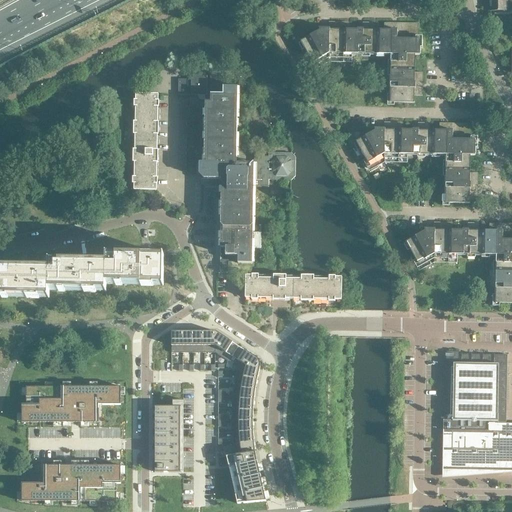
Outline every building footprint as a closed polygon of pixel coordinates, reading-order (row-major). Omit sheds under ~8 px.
[(511,0),(489,0),(490,11),(500,12),(511,11),(511,0)] [(330,29),(320,29),(320,30),(301,41),(317,70),(331,62),(351,62),(351,55),(391,55),(391,103),(414,103),(414,96),(423,96),(423,73),(414,73),(414,55),(420,55),(420,39),(409,39),(409,35),(419,35),(419,23),(384,22),(384,30),(373,30),(374,22),(363,22),(363,30),(358,30),(358,31),(347,31),(347,22),(330,22),(330,29)] [(205,163),(200,163),(200,170),(199,175),(202,177),(204,179),(209,179),(209,180),(221,180),(220,248),(226,248),(225,256),(238,256),(238,261),(238,264),(252,264),(252,248),(254,248),(261,248),(262,225),(254,225),(254,226),(253,226),(253,187),(255,187),(255,188),(268,188),(269,180),(291,181),(291,180),(296,177),(296,158),(291,153),(268,153),(268,157),(254,157),(254,164),(236,164),(237,88),(224,87),(224,80),(207,80),(207,76),(191,76),(191,80),(188,80),(178,79),(178,95),(188,95),(211,96),(211,102),(205,102),(205,163)] [(158,96),(158,95),(157,95),(149,95),(135,94),(134,190),(156,190),(156,183),(153,183),(155,102),(158,102),(158,96)] [(262,107),(253,107),(253,117),(262,117),(262,107)] [(375,129),(375,132),(356,142),(371,169),(385,162),(407,162),(407,154),(447,155),(446,203),(471,203),(471,197),(478,197),(478,174),(470,174),(471,156),(475,156),(476,141),(464,140),(464,136),(474,137),(475,124),(440,123),(440,131),(429,131),(429,123),(419,123),(418,130),(413,130),(413,131),(403,131),(403,122),(385,122),(385,129),(375,129)] [(425,231),(406,242),(421,269),(435,262),(435,261),(456,262),(457,254),(497,255),(495,303),(511,303),(511,223),(490,223),(490,230),(479,230),(479,223),(469,223),(468,229),(463,229),(463,231),(453,231),(453,222),(435,222),(435,229),(425,228),(425,231)] [(163,256),(153,256),(143,256),(139,256),(135,256),(124,256),(107,256),(107,255),(106,255),(106,263),(106,284),(126,285),(129,285),(162,285),(162,286),(163,286),(163,285),(164,256),(163,256)] [(220,273),(228,273),(228,263),(228,261),(228,260),(220,260),(220,273)] [(73,262),(64,262),(58,262),(50,262),(50,261),(49,261),(49,269),(49,290),(106,291),(106,284),(106,263),(99,262),(85,262),(78,262),(73,262)] [(49,291),(49,290),(49,269),(40,269),(28,268),(21,268),(18,268),(0,267),(0,296),(49,298),(49,291)] [(342,278),(342,277),(335,277),(335,280),(252,279),(252,276),(246,276),(245,298),(271,298),(276,299),(288,299),(342,300),(342,278)] [(215,353),(216,331),(205,332),(205,353),(215,353)] [(228,361),(238,346),(216,331),(215,353),(228,361)] [(183,353),(183,332),(172,332),(172,353),(183,353)] [(194,353),(194,332),(183,332),(183,353),(194,353)] [(205,353),(205,332),(194,332),(194,353),(205,353)] [(257,358),(238,346),(228,361),(239,364),(260,369),(260,367),(261,366),(261,364),(260,363),(260,361),(259,360),(258,359),(257,358)] [(511,426),(506,426),(508,355),(460,354),(460,352),(447,351),(446,363),(442,363),(442,381),(446,382),(445,412),(442,412),(441,430),(444,430),(443,470),(504,471),(503,473),(511,472),(511,426)] [(257,379),(260,369),(239,364),(236,375),(257,379)] [(255,390),(257,379),(236,375),(234,386),(255,390)] [(254,400),(255,390),(234,386),(233,398),(254,400)] [(121,396),(121,387),(26,387),(26,405),(22,405),(22,423),(72,423),(76,423),(80,423),(81,423),(98,423),(99,423),(99,405),(103,405),(121,405),(121,396)] [(253,410),(254,400),(233,398),(232,409),(253,410)] [(184,437),(184,401),(173,401),(173,403),(173,404),(173,407),(181,407),(181,473),(183,472),(183,468),(184,437)] [(166,473),(181,473),(181,407),(173,407),(155,407),(158,407),(158,472),(155,472),(155,473),(166,473)] [(253,421),(253,410),(232,409),(231,421),(253,421)] [(253,431),(253,421),(231,421),(232,433),(253,431)] [(254,442),(253,431),(232,433),(233,444),(254,442)] [(256,452),(254,442),(233,444),(234,455),(256,452)] [(256,458),(256,452),(234,455),(226,457),(229,466),(235,465),(243,503),(266,501),(256,458)] [(241,503),(241,504),(243,503),(235,465),(230,466),(236,495),(238,503),(241,503)] [(64,466),(44,466),(44,484),(41,484),(22,484),(22,502),(117,502),(117,484),(121,484),(121,466),(71,466),(68,466),(64,466)]
